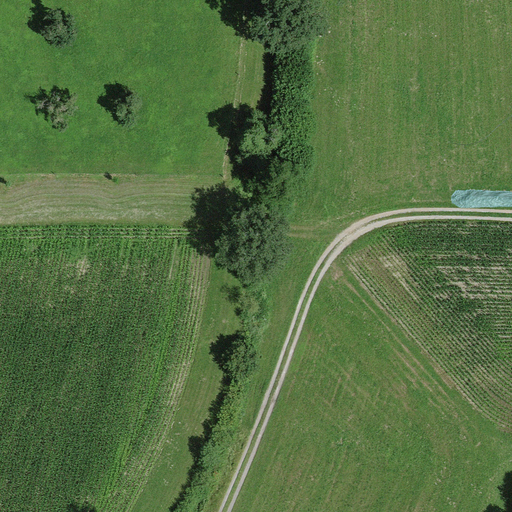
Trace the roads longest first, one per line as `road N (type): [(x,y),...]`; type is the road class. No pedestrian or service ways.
road 1 (track): [(222,511),(316,273),(337,244),(380,219),(511,215)]
road 2 (track): [(0,210),(164,209),(346,237)]
